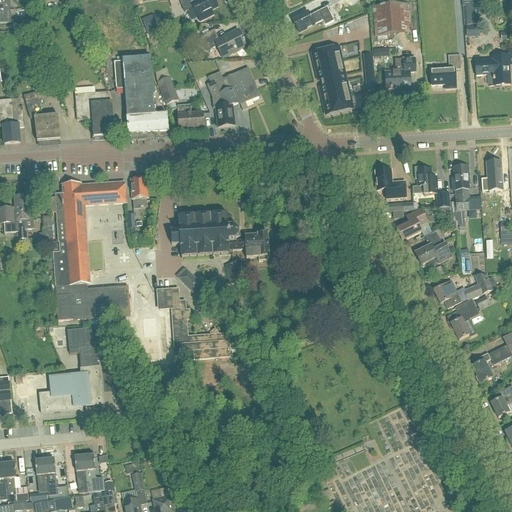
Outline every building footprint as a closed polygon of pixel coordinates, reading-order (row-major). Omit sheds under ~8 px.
[(0,0),(0,24),(10,24),(9,11),(3,12),(2,0),(0,0)] [(218,9),(213,0),(202,0),(195,3),(193,0),(183,0),(179,2),(185,14),(193,10),(200,24),(214,17),(212,13),(218,9)] [(476,0),(462,0),(462,2),(463,9),(467,8),(468,28),(478,27),(476,1),(476,0)] [(376,38),(410,35),(408,5),(372,8),(374,26),(375,26),(376,38)] [(323,23),(318,14),(309,18),(307,14),(292,22),(299,35),(314,27),(323,23)] [(153,18),(143,21),(148,35),(158,31),(153,18)] [(468,28),(466,28),(467,38),(480,37),(479,27),(478,27),(468,28)] [(24,99),(30,121),(34,120),(37,144),(60,142),(57,117),(42,119),(36,97),(52,90),(30,32),(19,36),(25,50),(19,53),(36,95),(24,99)] [(217,48),(223,60),(246,48),(238,32),(219,42),(214,32),(201,39),(208,53),(217,48)] [(320,89),(322,97),(324,97),(328,117),(353,111),(339,49),(312,55),(318,83),(321,83),(322,88),(320,89)] [(374,59),(389,58),(389,50),(373,51),(374,59)] [(492,62),(480,62),(480,59),(474,59),(476,78),(492,77),(493,88),(510,87),(509,67),(511,66),(511,52),(505,53),(506,57),(491,58),(492,62)] [(456,91),(455,72),(461,71),(460,58),(448,58),(449,71),(430,72),(431,88),(445,87),(445,92),(456,91)] [(145,135),(146,141),(155,140),(168,139),(168,134),(166,116),(155,117),(152,76),(151,61),(146,62),(123,63),(123,64),(114,65),(116,91),(125,91),(128,136),(145,135)] [(400,69),(401,73),(385,74),(386,91),(400,90),(400,94),(411,94),(410,74),(415,74),(415,61),(395,62),(395,70),(400,69)] [(157,72),(159,78),(166,76),(164,70),(157,72)] [(254,84),(253,82),(248,70),(223,81),(221,74),(208,80),(211,85),(211,86),(215,84),(221,98),(233,93),(254,84)] [(62,91),(69,88),(64,76),(57,80),(62,91)] [(179,102),(170,79),(158,84),(166,107),(179,102)] [(239,105),(233,93),(221,98),(215,84),(211,86),(211,85),(207,87),(213,101),(212,101),(213,110),(216,110),(218,130),(235,128),(233,107),(239,105)] [(233,93),(239,105),(239,106),(260,97),(254,84),(233,93)] [(109,105),(108,95),(75,97),(77,123),(92,121),(94,140),(114,138),(112,104),(109,105)] [(0,128),(3,128),(5,146),(21,145),(20,130),(25,129),(23,109),(20,109),(20,101),(0,102),(0,128)] [(191,115),(190,107),(178,108),(178,116),(177,116),(179,132),(204,131),(203,114),(191,115)] [(482,194),(503,193),(501,164),(486,165),(487,181),(482,181),(482,194)] [(470,200),(468,169),(468,168),(453,169),(453,170),(454,181),(452,181),(453,193),(455,193),(457,213),(458,213),(459,227),(465,226),(464,212),(480,211),(479,200),(470,200)] [(424,171),(424,169),(414,170),(415,181),(417,181),(418,189),(423,189),(424,197),(437,196),(436,179),(431,179),(430,171),(424,171)] [(392,186),(392,173),(376,174),(377,194),(386,194),(387,202),(407,201),(405,185),(392,186)] [(147,181),(132,182),(134,211),(141,211),(141,208),(147,207),(146,201),(148,201),(147,181)] [(126,206),(125,185),(81,188),(81,186),(62,187),(63,196),(56,197),(59,244),(60,255),(53,255),(58,323),(131,318),(129,289),(88,292),(87,287),(90,287),(85,209),(126,206)] [(442,210),(451,210),(451,209),(450,209),(449,197),(439,198),(440,210),(442,209),(442,210)] [(29,198),(15,199),(16,211),(17,223),(18,223),(18,235),(18,246),(27,245),(27,241),(28,241),(27,232),(31,232),(34,228),(34,222),(32,221),(31,211),(30,211),(29,198)] [(411,212),(411,204),(384,206),(384,214),(391,213),(391,219),(401,218),(401,213),(411,212)] [(5,235),(18,235),(18,223),(17,223),(16,211),(0,212),(1,221),(4,220),(5,235)] [(403,244),(421,234),(418,228),(419,225),(426,222),(421,212),(407,219),(410,225),(397,232),(403,244)] [(218,216),(179,219),(180,229),(179,229),(179,231),(171,232),(172,246),(180,246),(180,249),(181,248),(181,259),(220,256),(220,258),(233,257),(232,253),(236,244),(236,243),(235,242),(238,238),(240,239),(240,238),(239,237),(239,233),(240,232),(240,231),(238,232),(235,229),(235,227),(234,227),(234,229),(230,229),(230,226),(229,226),(231,224),(231,218),(227,216),(227,214),(217,215),(218,216)] [(50,218),(39,218),(39,243),(50,243),(50,218)] [(492,222),(493,233),(504,233),(504,228),(498,228),(498,222),(492,222)] [(436,233),(424,239),(429,249),(415,256),(421,268),(428,264),(431,270),(451,260),(444,247),(436,233)] [(236,244),(232,253),(244,252),(244,255),(246,255),(246,261),(269,259),(267,235),(257,236),(257,237),(245,238),(245,243),(236,244)] [(412,245),(415,251),(426,246),(423,240),(412,245)] [(491,242),(483,242),(484,260),(492,260),(491,242)] [(472,256),(472,270),(482,270),(482,256),(472,256)] [(246,283),(245,283),(241,263),(225,266),(228,286),(235,284),(238,298),(249,296),(246,283)] [(194,295),(201,287),(184,270),(176,278),(194,295)] [(465,291),(464,290),(456,294),(451,284),(443,288),(434,293),(441,306),(444,304),(448,312),(461,305),(458,299),(465,296),(468,302),(493,292),(487,277),(474,277),(478,286),(465,291)] [(180,304),(179,292),(158,293),(159,311),(172,310),(175,354),(182,354),(182,355),(183,355),(183,362),(230,359),(230,349),(239,349),(238,335),(229,336),(229,335),(188,338),(187,322),(191,322),(190,313),(186,313),(186,304),(180,304)] [(477,310),(486,305),(484,301),(475,306),(477,310)] [(451,326),(459,343),(469,338),(463,324),(469,321),(478,316),(471,302),(455,310),(461,321),(451,326)] [(469,321),(463,324),(469,338),(470,340),(477,336),(469,321)] [(83,409),(105,407),(101,368),(98,369),(98,364),(100,364),(98,344),(93,344),(92,330),(68,332),(70,357),(79,356),(81,370),(80,370),(81,377),(50,380),(52,394),(39,396),(41,416),(83,412),(83,409)] [(511,335),(503,340),(507,348),(488,357),(488,356),(475,362),(477,366),(472,369),(477,378),(476,379),(479,386),(480,385),(481,386),(493,380),(485,365),(491,362),(493,368),(511,357),(511,335)] [(0,417),(3,420),(7,415),(12,415),(12,414),(9,380),(8,379),(0,379),(0,417)] [(174,382),(175,389),(184,387),(182,381),(174,382)] [(511,388),(499,395),(502,400),(491,406),(498,420),(511,414),(507,406),(511,402),(511,388)] [(85,458),(88,495),(89,495),(89,494),(105,493),(103,480),(97,481),(95,479),(95,472),(94,457),(85,458)] [(79,495),(88,495),(85,458),(75,459),(77,474),(79,495)] [(54,461),(45,462),(48,488),(48,494),(49,498),(48,498),(49,498),(57,497),(66,497),(65,489),(58,490),(57,483),(56,483),(55,476),(56,476),(54,461)] [(45,462),(36,463),(39,494),(48,494),(48,488),(45,462)] [(139,464),(125,468),(127,476),(141,473),(139,464)] [(6,465),(0,466),(0,502),(9,501),(8,492),(6,465)] [(15,465),(6,465),(8,492),(9,501),(9,505),(29,502),(27,489),(16,490),(14,480),(16,480),(15,465)] [(141,511),(140,508),(147,506),(144,492),(141,475),(133,477),(136,494),(137,494),(138,501),(123,504),(124,511),(141,511)] [(162,500),(153,502),(155,511),(173,511),(173,508),(182,504),(174,488),(160,492),(162,500)] [(93,496),(95,507),(95,511),(105,511),(105,509),(114,507),(112,493),(93,496)] [(47,495),(30,496),(31,503),(47,502),(47,495)] [(77,510),(85,509),(83,497),(75,499),(77,510)] [(55,511),(64,511),(65,511),(72,511),(70,499),(54,501),(55,511)] [(55,511),(54,501),(35,505),(35,511),(55,511)]
